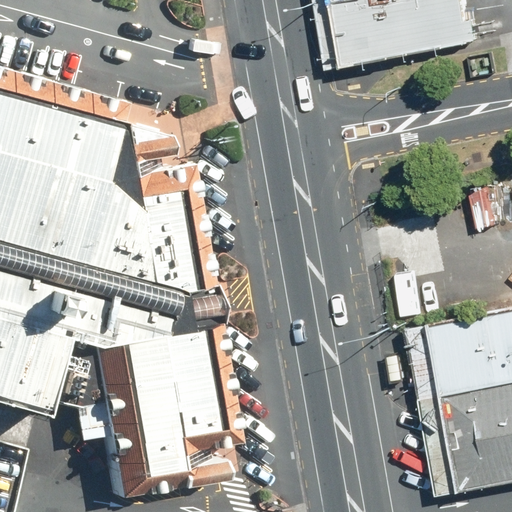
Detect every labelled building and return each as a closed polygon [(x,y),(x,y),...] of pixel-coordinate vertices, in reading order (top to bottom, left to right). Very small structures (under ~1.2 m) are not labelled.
[(340,0),(351,62),(475,37),(469,0),(340,0)] [(0,511),(5,511),(26,439),(31,422),(56,334),(85,342),(111,494),(240,470),(212,297),(190,161),(181,115),(0,66),(0,511)] [(511,305),(433,320),(445,392),(511,380),(511,305)] [(404,353),(393,355),(398,379),(408,377),(404,353)] [(511,380),(445,392),(463,490),(511,480),(511,380)] [(94,399),(71,402),(76,439),(99,435),(94,399)]
